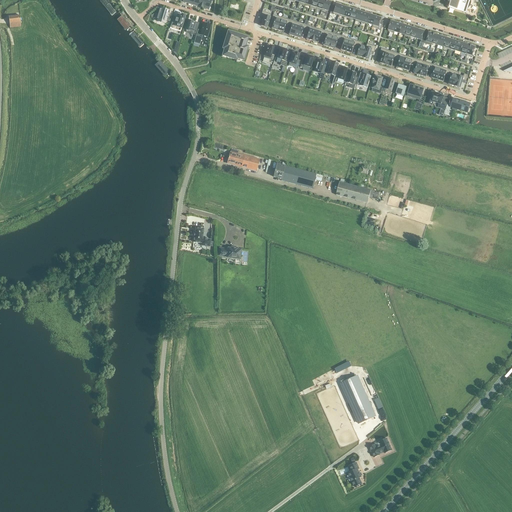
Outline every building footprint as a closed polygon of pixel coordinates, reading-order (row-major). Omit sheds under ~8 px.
[(105,0),(99,0),(99,1),(112,16),(116,12),(105,0)] [(212,0),(210,0),(205,0),(203,8),(209,10),(212,0)] [(310,7),(310,8),(316,10),(316,9),(316,8),(318,0),(312,0),(311,6),(310,7)] [(318,0),(316,8),(316,9),(322,11),(322,9),(325,1),(325,0),(323,0),(318,0)] [(322,9),(322,11),(327,12),(328,11),(330,2),(328,1),(325,0),(324,0),(325,0),(325,1),(322,9)] [(443,0),(448,9),(448,8),(449,7),(466,13),(467,9),(468,8),(469,8),(469,7),(470,6),(471,4),(471,3),(471,2),(471,1),(471,0),(470,0),(443,0)] [(336,4),(333,14),(338,16),(341,6),(342,5),(339,4),(339,5),(336,4)] [(341,6),(338,16),(344,18),(347,8),(341,6)] [(169,10),(161,8),(157,21),(165,23),(166,21),(168,15),(169,10)] [(347,8),(344,18),(350,19),(353,9),(347,8)] [(353,9),(350,19),(350,18),(356,20),(355,21),(356,21),(359,11),(353,9)] [(262,11),(260,17),(263,18),(261,26),(267,28),(271,14),(262,11)] [(359,11),(356,21),(361,23),(364,13),(359,11)] [(364,13),(361,23),(367,25),(370,15),(364,13)] [(172,23),(170,29),(173,30),(181,32),(182,29),(186,15),(182,14),(182,15),(178,14),(175,24),(172,23)] [(122,15),(116,19),(125,31),(130,26),(122,15)] [(273,15),(271,21),(274,22),(272,29),(278,30),(282,17),(273,15)] [(370,15),(367,25),(368,24),(373,25),(372,27),(373,27),(376,16),(370,15)] [(21,27),(20,16),(9,17),(10,28),(21,27)] [(376,16),(373,27),(378,29),(382,18),(379,17),(376,16)] [(282,17),(278,30),(283,32),(285,25),(288,26),(290,20),(282,17)] [(290,20),(288,26),(291,27),(289,35),(294,37),(299,23),(290,20)] [(195,35),(199,24),(195,23),(193,22),(189,21),(186,32),(195,35)] [(394,22),(391,21),(388,31),(394,33),(394,32),(397,23),(397,22),(394,21),(394,22)] [(299,23),(294,37),(300,38),(303,31),(305,31),(307,25),(299,23)] [(402,25),(397,23),(394,32),(400,34),(403,24),(402,24),(402,25)] [(198,30),(194,43),(200,45),(203,36),(207,37),(208,36),(211,26),(209,25),(204,24),(201,31),(198,30)] [(307,25),(305,31),(308,32),(306,39),(312,41),(316,28),(307,25)] [(413,28),(408,26),(405,35),(405,36),(410,38),(411,37),(413,28)] [(316,28),(312,41),(318,43),(320,36),(323,37),(325,31),(316,28)] [(414,28),(413,28),(411,37),(416,39),(419,30),(413,28),(414,28)] [(419,29),(419,30),(416,39),(421,40),(421,43),(423,43),(426,35),(424,34),(425,31),(422,31),(422,30),(419,29)] [(325,31),(323,37),(326,38),(323,45),(329,47),(333,33),(325,31)] [(226,55),(226,57),(237,61),(237,59),(244,61),(248,47),(244,46),(245,44),(246,44),(248,38),(230,32),(229,36),(227,36),(224,45),(225,46),(223,54),(226,55)] [(134,33),(130,36),(140,48),(144,44),(134,33)] [(333,33),(329,47),(335,49),(337,41),(340,42),(342,36),(333,33)] [(432,34),(429,33),(428,36),(426,35),(423,43),(432,46),(432,44),(435,35),(435,34),(432,33),(432,34)] [(441,36),(435,35),(432,44),(438,45),(441,36)] [(342,36),(340,42),(343,43),(341,50),(346,52),(350,39),(342,36)] [(441,36),(438,45),(444,47),(446,38),(441,36)] [(452,40),(446,38),(444,47),(443,48),(449,50),(452,40)] [(350,39),(346,52),(352,53),(354,47),(357,47),(359,41),(350,39)] [(452,40),(449,50),(455,52),(455,51),(458,42),(455,41),(455,40),(452,40)] [(359,41),(357,47),(360,48),(358,56),(363,58),(367,46),(361,45),(362,42),(359,41)] [(464,44),(458,42),(455,51),(461,52),(464,43),(464,44)] [(464,43),(461,52),(466,54),(469,45),(464,44),(464,43)] [(367,46),(363,58),(369,60),(371,52),(373,52),(374,53),(376,47),(374,46),(367,44),(367,46)] [(469,45),(466,54),(466,55),(472,57),(475,47),(472,46),(469,45)] [(267,46),(264,58),(273,60),(274,55),(271,54),(274,47),(270,46),(270,47),(267,46)] [(280,48),(277,58),(282,60),(280,65),(286,67),(289,57),(285,56),(287,49),(283,48),(283,49),(280,48)] [(390,51),(381,48),(380,54),(383,55),(380,63),(386,65),(390,51)] [(399,54),(390,51),(386,65),(392,67),(394,59),(397,60),(399,54)] [(289,66),(298,69),(300,63),(299,63),(297,62),(298,59),(299,54),(295,53),(295,54),(293,53),(289,66)] [(407,56),(399,54),(397,60),(400,61),(398,68),(403,69),(407,56)] [(302,62),(300,67),(304,68),(303,70),(309,72),(310,69),(313,57),(307,55),(305,63),(302,62)] [(416,59),(407,56),(403,69),(409,71),(411,64),(414,65),(416,59)] [(417,59),(416,59),(414,65),(417,66),(415,74),(420,76),(425,62),(417,59)] [(160,60),(153,65),(166,80),(173,74),(160,60)] [(318,60),(314,72),(321,74),(321,73),(325,75),(326,69),(323,68),(325,61),(321,60),(321,61),(318,60)] [(331,62),(328,74),(334,76),(332,83),(335,84),(339,73),(336,72),(338,64),(331,62)] [(433,64),(425,62),(420,76),(426,77),(428,70),(431,70),(433,64)] [(442,67),(433,64),(431,70),(434,71),(432,78),(438,80),(442,67)] [(342,67),(338,79),(344,80),(344,81),(346,82),(348,76),(346,75),(348,68),(344,67),(344,68),(342,67)] [(450,70),(442,67),(438,80),(444,82),(446,75),(449,76),(450,70)] [(459,72),(450,70),(449,76),(452,77),(449,84),(455,86),(459,75),(459,72)] [(351,72),(347,83),(356,86),(358,78),(356,77),(357,73),(351,72)] [(359,78),(357,85),(368,88),(371,76),(363,74),(362,79),(359,78)] [(464,76),(459,75),(455,86),(460,88),(463,80),(466,81),(468,75),(464,74),(464,76)] [(374,84),(373,88),(378,90),(377,93),(381,94),(383,87),(380,87),(383,78),(376,76),(375,81),(374,81),(374,84)] [(386,84),(383,92),(391,94),(395,81),(394,80),(392,79),(391,80),(389,79),(388,84),(386,84)] [(399,85),(396,94),(404,97),(407,87),(399,85)] [(411,85),(408,94),(413,95),(413,98),(420,100),(419,103),(417,102),(415,109),(421,111),(423,104),(425,98),(421,96),(424,89),(419,88),(416,86),(416,87),(411,85)] [(429,95),(426,103),(432,105),(433,102),(440,104),(439,107),(445,109),(447,103),(443,102),(444,100),(442,100),(444,96),(440,95),(436,93),(435,94),(432,93),(431,96),(429,95)] [(453,98),(451,108),(461,111),(463,107),(466,108),(464,112),(468,113),(471,104),(460,100),(459,104),(456,103),(457,100),(453,98)] [(230,152),(228,162),(234,163),(234,165),(256,171),(259,160),(238,154),(238,152),(232,150),(231,152),(230,152)] [(321,182),(323,176),(285,166),(282,165),(277,164),(273,177),(282,179),(281,181),(312,189),(314,182),(316,182),(317,181),(321,182)] [(340,182),(336,195),(368,203),(371,190),(344,183),(345,180),(341,179),(340,182)] [(202,239),(203,228),(199,228),(199,229),(194,229),(192,243),(193,244),(192,249),(209,251),(210,240),(202,239)] [(220,248),(219,255),(225,256),(227,256),(227,258),(240,259),(241,250),(237,250),(237,249),(232,248),(232,249),(228,248),(228,250),(226,250),(226,249),(220,248)] [(352,366),(349,361),(334,369),(337,374),(352,366)] [(357,376),(341,383),(359,424),(375,417),(357,376)] [(383,408),(379,398),(374,400),(379,409),(383,408)] [(375,445),(370,447),(374,457),(380,455),(379,453),(384,451),(385,453),(392,450),(387,439),(380,442),(381,445),(377,447),(375,445)] [(357,463),(349,466),(352,472),(348,473),(355,487),(362,484),(359,478),(361,477),(358,469),(359,469),(357,463)]
